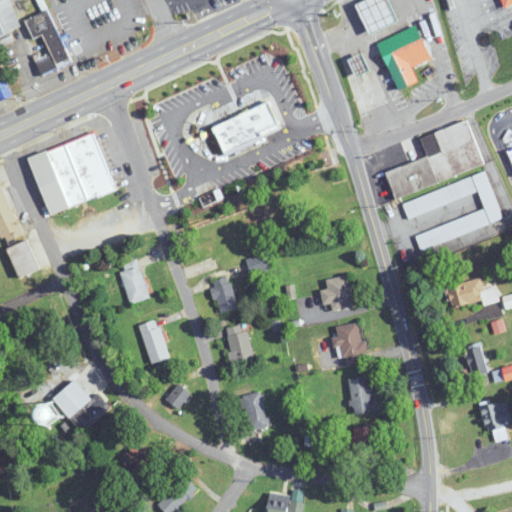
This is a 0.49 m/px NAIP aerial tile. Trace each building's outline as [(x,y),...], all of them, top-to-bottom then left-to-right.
[(0,0),(0,39),(11,36),(9,30),(20,26),(11,0),(0,0)] [(399,21),(389,0),(365,0),(358,4),(371,33),(399,21)] [(511,0),(502,0),(506,8),(511,5),(511,0)] [(70,63),(52,10),(26,18),(32,38),(44,34),(52,56),(38,61),(42,72),(70,63)] [(413,67),(432,59),(418,26),(379,42),(399,90),(419,82),(413,67)] [(368,111),(386,104),(365,53),(348,59),(368,111)] [(428,157),(387,172),(396,198),(485,167),(469,121),(421,137),(428,157)] [(96,134),(30,157),(49,214),(116,192),(96,134)] [(292,157),(297,173),(321,165),(313,139),(294,145),(298,156),(292,157)] [(402,202),(407,217),(480,193),(486,210),(415,234),(420,249),(504,221),(487,173),(402,202)] [(331,201),(324,177),(302,183),(309,208),(331,201)] [(39,269),(3,185),(0,186),(0,235),(6,249),(19,278),(39,269)] [(211,219),(206,189),(183,193),(188,223),(211,219)] [(229,257),(219,232),(196,240),(204,259),(212,256),(214,263),(229,257)] [(269,267),(265,254),(249,260),(253,273),(269,267)] [(119,264),(132,304),(151,298),(138,258),(119,264)] [(452,307),(484,301),(484,304),(499,301),(496,287),(484,289),(482,278),(460,282),(458,274),(446,277),(452,307)] [(212,280),(219,313),(237,309),(231,276),(212,280)] [(328,289),(322,290),(325,310),(359,304),(357,293),(352,294),(349,276),(327,279),(328,289)] [(511,293),(503,296),(506,309),(511,307),(511,293)] [(139,325),(152,364),(171,358),(159,319),(139,325)] [(360,322),(337,326),(339,338),(337,339),(340,357),(347,356),(348,365),(367,362),(360,322)] [(226,336),(232,363),(254,358),(248,331),(226,336)] [(491,370),(481,343),(464,349),(474,376),(491,370)] [(353,414),(373,411),(369,376),(350,378),(353,414)] [(91,399),(80,382),(39,409),(53,429),(85,408),(89,414),(77,422),(81,429),(112,409),(100,392),(91,399)] [(167,400),(179,409),(191,393),(178,384),(167,400)] [(245,428),(265,429),(265,394),(246,393),(245,428)] [(120,460),(140,480),(155,465),(135,445),(120,460)] [(160,506),(167,511),(177,511),(199,488),(185,476),(160,506)] [(302,511),(304,490),(293,489),(292,497),(269,495),(268,511),(302,511)]
